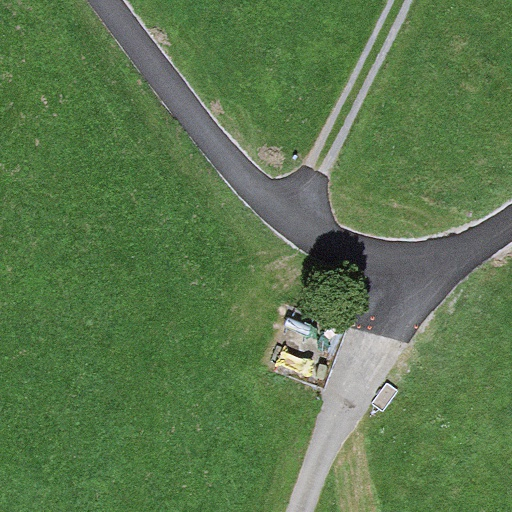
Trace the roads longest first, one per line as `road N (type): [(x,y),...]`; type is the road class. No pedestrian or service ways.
road 1 (track): [(104,0),(144,59),(306,236),(351,256),(393,261)]
road 2 (track): [(393,261),(299,511)]
road 3 (track): [(306,236),(321,169),(402,0)]
road 4 (track): [(393,261),(436,254),(511,218)]
